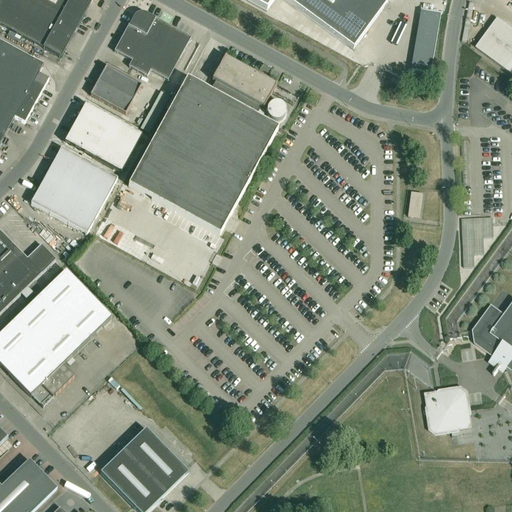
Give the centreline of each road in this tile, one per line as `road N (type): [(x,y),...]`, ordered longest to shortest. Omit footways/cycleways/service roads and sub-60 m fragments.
road 1 (unclassified): [(216,511),(434,285),(451,201),(447,123)]
road 2 (unclassified): [(447,123),(377,112),(163,0)]
road 3 (unclassified): [(0,193),(49,135),(118,0)]
road 4 (unclassified): [(109,511),(0,400)]
road 5 (unclassified): [(447,123),(458,0)]
